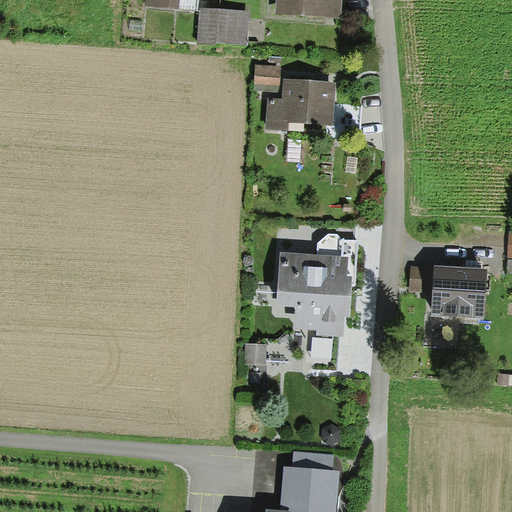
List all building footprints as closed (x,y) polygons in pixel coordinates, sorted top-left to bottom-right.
[(336,18),(337,0),(271,0),(271,14),(336,18)] [(198,9),(196,42),(245,44),(247,11),(198,9)] [(274,65),(251,65),(251,88),(274,89),(274,65)] [(279,101),(264,100),(263,128),(285,129),(285,120),(328,121),(329,81),(280,80),(279,101)] [(325,234),(315,244),(314,254),(275,253),(274,306),(291,306),(290,330),(314,330),(314,337),(338,338),(338,316),(346,316),(347,285),(352,285),(353,240),(339,240),(325,234)] [(480,272),(408,269),(407,290),(429,290),(429,311),(479,313),(480,272)] [(261,344),(242,343),(241,365),(261,365),(261,344)] [(511,385),(511,374),(496,373),(495,385),(511,385)] [(316,511),(318,472),(280,471),(279,509),(261,509),(261,511),(316,511)]
